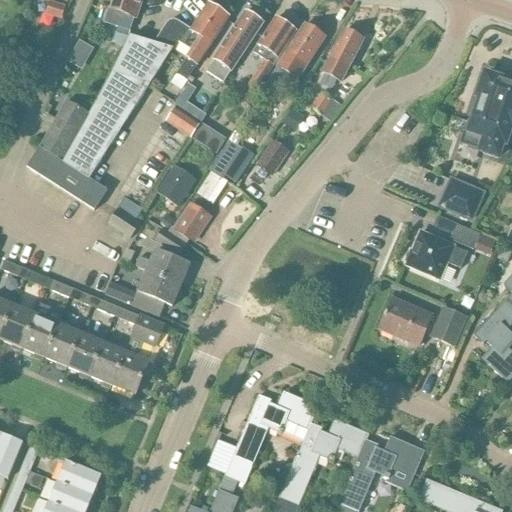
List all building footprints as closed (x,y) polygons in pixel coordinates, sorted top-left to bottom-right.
[(109,10),(104,25),(119,30),(112,43),(125,49),(130,37),(131,33),(129,32),(133,19),(135,19),(141,0),(114,0),(111,11),(109,10)] [(49,2),(45,15),(60,20),(65,7),(49,2)] [(187,82),(217,35),(228,18),(208,5),(191,31),(186,28),(177,43),(192,52),(176,75),(187,82)] [(245,13),(228,39),(213,62),(206,74),(212,78),(224,85),(237,64),(262,25),(245,13)] [(257,47),(268,54),(243,93),(244,94),(240,101),(245,104),(249,97),(253,99),(278,60),(295,33),(275,20),(257,47)] [(39,149),(26,169),(94,212),(102,200),(107,192),(89,180),(177,43),(186,28),(177,22),(176,22),(175,22),(175,21),(174,21),(173,21),(172,21),(172,22),(171,22),(170,22),(169,22),(169,23),(168,23),(168,24),(167,24),(167,25),(154,45),(130,37),(125,49),(114,73),(89,116),(66,103),(39,149)] [(298,81),(314,56),(325,39),(304,26),(286,54),(298,61),(289,75),(298,81)] [(344,32),(329,61),(322,75),(340,85),(363,41),(344,32)] [(79,42),(67,63),(82,72),(94,50),(79,42)] [(241,62),(226,84),(235,90),(250,68),(241,62)] [(480,99),(465,141),(482,147),(480,153),(497,159),(502,145),(505,146),(511,128),(511,84),(506,83),(507,78),(491,72),(489,77),(485,75),(477,98),(480,99)] [(157,82),(153,88),(160,93),(164,87),(157,82)] [(303,90),(288,113),(298,121),(314,97),(303,90)] [(341,107),(332,101),(322,94),(311,110),(329,123),(341,107)] [(176,109),(166,125),(191,141),(201,125),(176,109)] [(202,126),(193,141),(217,156),(226,141),(202,126)] [(209,171),(223,180),(225,176),(236,183),(245,170),(252,159),(241,152),(234,147),(228,143),(209,171)] [(272,143),(255,167),(271,178),(288,154),(272,143)] [(157,196),(165,201),(161,208),(172,215),(176,208),(177,209),(195,182),(175,169),(157,196)] [(213,206),(222,192),(228,184),(222,180),(212,173),(197,196),(213,206)] [(451,182),(440,208),(471,221),(482,195),(451,182)] [(193,242),(209,219),(203,215),(209,204),(194,194),(187,205),(190,207),(175,230),(193,242)] [(141,210),(124,199),(108,225),(131,240),(139,226),(134,222),(141,210)] [(167,234),(176,220),(165,213),(156,227),(162,231),(167,234)] [(457,226),(450,241),(473,251),(480,236),(457,226)] [(173,229),(169,234),(186,245),(190,240),(173,229)] [(186,247),(167,234),(162,231),(155,242),(179,258),(186,247)] [(409,251),(404,263),(407,264),(406,267),(439,281),(446,264),(460,270),(467,254),(420,234),(412,253),(409,251)] [(501,250),(497,261),(507,265),(511,252),(511,249),(504,246),(502,250),(501,250)] [(120,263),(129,266),(134,254),(128,251),(120,263)] [(146,273),(180,287),(189,266),(155,252),(150,263),(139,259),(134,268),(146,273)] [(21,269),(4,262),(1,271),(17,278),(21,269)] [(146,273),(132,307),(159,318),(164,305),(172,308),(180,287),(146,273)] [(33,274),(30,283),(46,290),(50,281),(33,274)] [(511,276),(503,286),(511,293),(511,294),(473,337),(483,346),(486,343),(492,349),(481,361),(508,385),(511,380),(511,354),(508,351),(511,346),(511,336),(507,332),(511,326),(511,276)] [(69,299),(73,290),(56,284),(52,292),(69,299)] [(91,309),(95,300),(78,293),(75,302),(91,309)] [(432,317),(392,300),(378,331),(418,348),(432,317)] [(0,338),(13,307),(8,305),(0,301),(0,338)] [(114,318),(118,309),(101,302),(97,311),(114,318)] [(35,317),(13,307),(0,338),(0,342),(21,351),(35,317)] [(453,348),(465,318),(443,309),(431,340),(453,348)] [(120,321),(136,327),(140,319),(124,312),(120,321)] [(21,351),(44,360),(58,326),(35,317),(21,351)] [(125,354),(111,388),(134,398),(149,364),(137,359),(143,344),(155,349),(163,328),(140,319),(136,327),(125,354)] [(66,370),(80,335),(58,326),(44,360),(66,370)] [(66,370),(89,379),(103,345),(80,335),(66,370)] [(111,388),(125,354),(103,345),(89,379),(111,388)] [(281,436),(302,445),(310,425),(317,408),(283,394),(277,409),(269,406),(271,402),(258,397),(225,478),(245,486),(268,430),(281,436)] [(310,425),(302,445),(278,501),(297,509),(318,458),(332,464),(337,451),(358,460),(366,442),(369,436),(335,422),(328,437),(321,433),(322,430),(310,425)] [(2,437),(0,442),(0,477),(7,481),(23,445),(2,437)] [(378,447),(366,442),(358,460),(339,507),(350,511),(359,511),(375,476),(387,481),(388,478),(410,487),(414,477),(424,453),(390,439),(384,454),(376,450),(378,447)] [(38,452),(30,448),(23,464),(32,468),(38,452)] [(57,483),(93,498),(101,478),(65,463),(57,483)] [(15,485),(23,488),(30,472),(21,469),(15,485)] [(266,493),(278,498),(283,485),(271,480),(266,493)] [(500,511),(426,481),(418,499),(417,502),(440,511),(500,511)] [(48,503),(69,511),(86,511),(93,498),(57,483),(48,503)] [(6,505),(15,508),(21,492),(13,489),(6,505)] [(233,511),(239,500),(219,492),(210,511),(200,511),(190,508),(188,511),(233,511)] [(295,511),(297,509),(278,501),(273,511),(295,511)] [(44,511),(69,511),(48,503),(44,511)]
